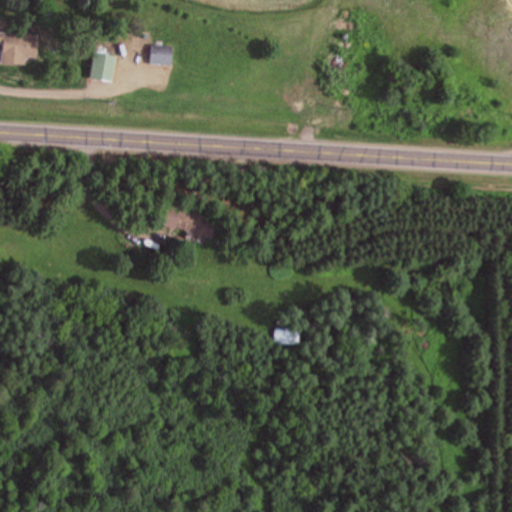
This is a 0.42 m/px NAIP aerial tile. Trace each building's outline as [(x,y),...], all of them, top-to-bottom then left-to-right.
[(0,44),(0,45),(5,46),(4,63),(28,64),(28,56),(39,56),(39,32),(0,31),(0,44)] [(175,44),(152,44),(152,63),(175,63),(175,44)] [(94,78),(117,79),(119,53),(95,52),(94,78)] [(173,206),(169,226),(209,235),(213,215),(173,206)] [(298,328),(275,328),(275,343),(298,343),(298,328)]
